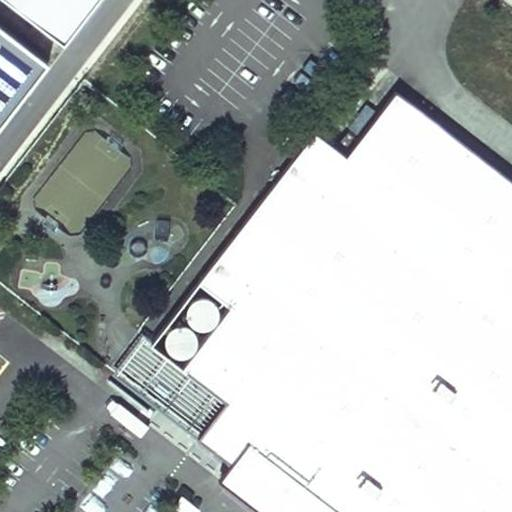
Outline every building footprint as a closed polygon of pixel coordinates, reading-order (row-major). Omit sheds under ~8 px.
[(0,121),(46,62),(0,28),(0,121)] [(511,511),(511,180),(403,96),(349,166),(317,141),(158,348),(241,412),(213,448),(246,474),(295,511),(511,511)] [(82,127),(36,204),(86,234),(132,156),(82,127)] [(158,348),(151,343),(123,378),(213,448),(241,412),(158,348)] [(295,511),(246,474),(235,488),(265,511),(295,511)] [(167,511),(197,511),(200,509),(181,495),(167,511)]
